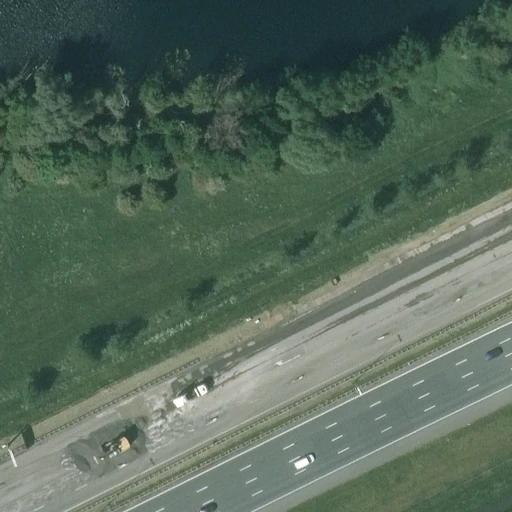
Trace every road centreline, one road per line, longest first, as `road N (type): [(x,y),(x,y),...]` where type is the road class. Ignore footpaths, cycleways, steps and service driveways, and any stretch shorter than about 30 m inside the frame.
road 1 (motorway): [(511,253),(0,508)]
road 2 (motorway): [(199,511),(511,360)]
